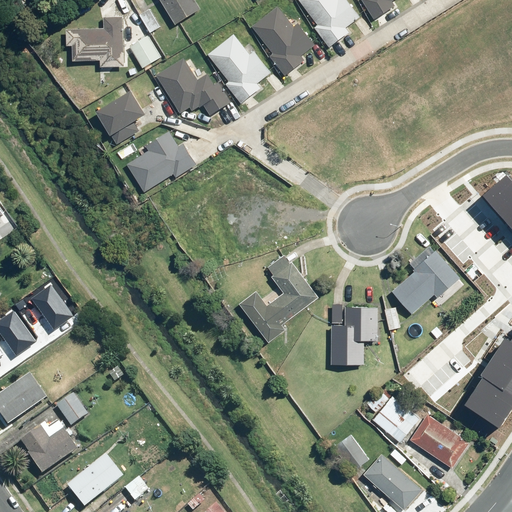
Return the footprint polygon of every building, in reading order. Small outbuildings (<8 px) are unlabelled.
[(161,20),(168,16),(175,27),(200,12),(192,0),(157,0),(163,7),(155,12),(161,20)] [(361,18),(344,0),(294,0),(293,1),(316,26),(311,30),(330,50),(348,34),(345,32),(361,18)] [(359,0),(372,22),(394,9),(392,5),(399,0),(359,0)] [(275,7),(250,27),(288,73),(312,53),(275,7)] [(124,68),(123,17),(105,18),(105,31),(66,31),(66,50),(71,50),(71,63),(98,63),(98,69),(124,68)] [(471,52),(480,47),(481,49),(493,43),(483,25),(462,37),(471,52)] [(234,33),(210,53),(231,78),(227,81),(244,100),(262,85),(260,82),(274,70),(255,48),(251,52),(234,33)] [(493,73),(480,49),(437,72),(450,96),(493,73)] [(184,61),(155,78),(177,117),(188,111),(191,115),(202,108),(209,120),(232,107),(218,83),(213,86),(207,76),(196,82),(184,61)] [(130,96),(95,115),(108,138),(143,119),(130,96)] [(416,106),(411,97),(366,122),(384,153),(432,126),(420,104),(416,106)] [(354,125),(345,111),(324,125),(317,116),(289,135),(313,169),(356,139),(349,129),(354,125)] [(287,133),(280,123),(269,132),(276,141),(287,133)] [(148,152),(124,165),(141,195),(171,178),(173,181),(196,168),(183,144),(177,147),(170,134),(145,148),(148,152)] [(298,153),(285,139),(278,145),(291,159),(298,153)] [(253,205),(256,172),(222,170),(220,202),(228,202),(227,214),(267,217),(268,206),(253,205)] [(511,179),(508,175),(484,195),(511,226),(511,179)] [(214,220),(212,247),(253,250),(255,226),(266,227),(267,217),(227,214),(227,221),(214,220)] [(435,254),(392,291),(413,315),(456,278),(435,254)] [(265,272),(283,294),(266,307),(255,292),(237,306),(268,345),(286,331),(280,325),(297,313),(298,315),(318,299),(285,256),(265,272)] [(52,285),(33,298),(55,330),(74,316),(52,285)] [(345,306),(345,326),(331,326),(331,365),(362,365),(362,342),(376,342),(377,306),(345,306)] [(489,333),(497,323),(478,309),(471,319),(489,333)] [(13,310),(0,320),(0,331),(17,356),(36,342),(13,310)] [(511,336),(508,334),(464,404),(501,428),(511,410),(511,336)] [(35,372),(0,394),(0,400),(13,421),(51,397),(35,372)] [(375,416),(389,400),(377,390),(363,406),(375,416)] [(78,391),(60,404),(76,426),(94,413),(78,391)] [(396,393),(372,420),(400,444),(423,416),(396,393)] [(428,417),(412,442),(455,471),(471,447),(428,417)] [(46,425),(25,440),(48,474),(84,449),(66,422),(50,432),(46,425)] [(333,448),(348,470),(367,457),(351,435),(333,448)] [(90,506),(128,475),(111,453),(72,484),(90,506)] [(402,511),(421,491),(381,456),(363,478),(402,511)] [(144,474),(129,487),(142,502),(157,489),(144,474)] [(202,492),(190,504),(197,510),(209,498),(202,492)] [(230,511),(220,501),(208,511),(230,511)]
